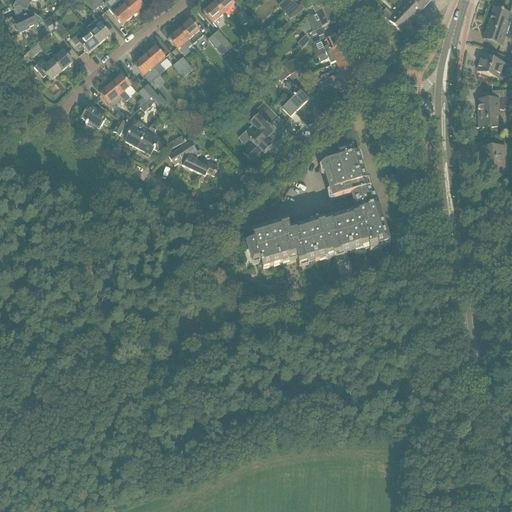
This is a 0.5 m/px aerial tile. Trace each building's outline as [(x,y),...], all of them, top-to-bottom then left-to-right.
[(17,0),(16,3),(15,3),(15,4),(26,11),(32,2),(37,3),(39,0),(17,0)] [(91,0),(84,0),(84,1),(93,12),(98,8),(91,0)] [(100,0),(91,0),(99,9),(104,4),(100,0)] [(130,0),(121,0),(119,2),(132,18),(143,9),(135,0),(131,0),(131,1),(130,0)] [(217,0),(218,1),(214,5),(223,16),(234,7),(231,3),(228,0),(217,0)] [(282,12),(293,3),(290,0),(285,0),(278,7),(282,12)] [(310,2),(303,5),(305,11),(312,8),(315,16),(329,10),(324,0),(312,0),(309,2),(310,2)] [(408,0),(409,1),(420,10),(429,0),(408,0)] [(393,17),(385,10),(381,14),(400,33),(421,11),(420,10),(409,1),(393,17)] [(132,18),(119,2),(108,11),(122,27),(132,18)] [(293,3),(282,12),(285,15),(287,17),(297,8),(293,3)] [(15,4),(13,8),(14,12),(19,20),(13,23),(15,26),(14,27),(14,28),(15,31),(16,32),(17,32),(19,35),(37,27),(37,26),(40,20),(26,11),(15,4)] [(212,25),(223,16),(214,5),(210,8),(209,7),(203,12),(204,13),(203,14),(212,25)] [(509,14),(503,12),(494,9),(483,41),(501,47),(507,32),(504,31),(509,14)] [(60,10),(54,14),(58,19),(64,15),(63,14),(60,10)] [(306,35),(297,45),(298,46),(302,50),(310,41),(318,38),(322,36),(324,35),(322,30),(326,28),(335,24),(329,10),(315,16),(309,19),(307,20),(312,32),(306,35)] [(243,26),(249,23),(243,13),(237,17),(243,26)] [(54,25),(47,29),(50,34),(51,33),(55,30),(60,26),(56,20),(52,22),(54,25)] [(96,21),(91,25),(85,30),(98,46),(109,37),(100,26),(96,21)] [(190,22),(179,31),(192,46),(202,37),(190,22)] [(69,37),(60,26),(55,30),(64,41),(69,37)] [(46,27),(38,35),(41,42),(42,41),(50,34),(47,29),(46,27)] [(55,30),(51,33),(50,34),(59,45),(64,41),(55,30)] [(85,30),(79,35),(74,39),(79,44),(78,44),(88,55),(98,46),(85,30)] [(179,31),(168,40),(181,55),(192,46),(179,31)] [(328,48),(316,53),(318,58),(345,47),(340,36),(334,38),(331,32),(324,35),(322,36),(318,38),(321,44),(326,42),(328,48)] [(218,33),(213,37),(220,46),(226,53),(232,48),(218,33)] [(213,37),(208,41),(215,50),(220,46),(213,37)] [(38,46),(35,48),(27,55),(31,60),(42,51),(38,46)] [(350,58),(345,47),(318,58),(321,63),(328,60),(331,66),(350,58)] [(149,54),(144,58),(156,73),(160,77),(165,72),(160,67),(165,62),(164,61),(164,60),(161,57),(155,49),(154,50),(153,49),(148,53),(149,54)] [(63,53),(59,56),(56,53),(48,57),(47,56),(52,62),(61,73),(72,64),(63,53)] [(135,66),(134,67),(140,75),(149,85),(160,77),(156,73),(144,58),(140,62),(139,61),(134,65),(135,66)] [(333,72),(320,77),(321,80),(322,83),(328,81),(335,77),(340,75),(355,69),(350,58),(331,66),(333,72)] [(503,65),(491,61),(482,58),(477,73),(498,80),(503,65)] [(178,64),(187,75),(192,71),(183,60),(178,64)] [(289,63),(295,73),(300,71),(295,60),(289,63)] [(52,62),(46,67),(42,62),(34,69),(43,80),(46,78),(50,83),(61,73),(52,62)] [(289,63),(283,67),(290,76),(295,73),(289,63)] [(187,75),(178,64),(173,68),(183,79),(187,75)] [(275,67),(270,71),(273,75),(278,71),(275,67)] [(283,67),(273,76),(279,82),(284,78),(286,80),(290,76),(283,67)] [(355,69),(340,75),(345,87),(360,80),(355,69)] [(121,77),(111,86),(123,100),(126,103),(130,100),(124,93),(131,88),(121,77)] [(335,77),(328,81),(330,85),(330,86),(338,83),(335,77)] [(294,99),(282,111),(290,119),(295,115),(305,126),(314,118),(303,107),(308,103),(289,83),(284,88),(294,99)] [(111,86),(100,95),(112,109),(123,100),(111,86)] [(158,98),(148,87),(143,91),(150,99),(153,102),(158,98)] [(150,99),(143,91),(138,95),(146,104),(150,99)] [(150,99),(146,104),(140,110),(144,114),(155,104),(153,102),(150,99)] [(477,110),(477,111),(478,112),(479,112),(479,114),(478,114),(478,117),(479,117),(479,119),(478,119),(479,126),(479,128),(479,129),(497,128),(496,128),(496,112),(502,111),(506,108),(505,100),(483,101),(483,107),(479,108),(478,108),(478,109),(477,109),(477,110)] [(222,104),(217,109),(221,114),(226,110),(222,104)] [(253,146),(242,156),(249,164),(250,163),(261,152),(263,154),(263,155),(264,155),(272,148),(271,147),(268,144),(278,135),(279,136),(280,135),(276,131),(270,125),(271,125),(268,122),(275,116),(263,104),(256,111),(263,119),(261,121),(258,118),(257,117),(249,125),(250,125),(258,133),(249,142),(253,146)] [(89,109),(86,112),(81,120),(86,124),(85,125),(88,127),(87,129),(92,132),(94,129),(99,132),(103,126),(106,128),(109,124),(98,116),(99,115),(89,109)] [(115,119),(119,121),(127,125),(130,119),(118,114),(115,119)] [(127,125),(119,121),(112,133),(119,138),(127,125)] [(133,129),(130,135),(125,144),(137,151),(145,136),(140,133),(143,128),(138,125),(133,129)] [(149,129),(145,136),(137,151),(149,158),(153,151),(158,154),(165,147),(151,139),(155,132),(150,129),(149,129)] [(181,138),(169,144),(172,150),(184,144),(181,138)] [(190,144),(168,158),(174,168),(175,167),(177,165),(200,176),(198,179),(203,181),(206,175),(213,178),(217,169),(202,161),(200,164),(195,161),(197,157),(198,157),(199,157),(200,155),(200,153),(198,153),(196,153),(190,144)] [(504,148),(490,149),(480,149),(480,162),(482,162),(483,177),(503,176),(502,161),(505,160),(504,148)] [(252,235),(254,242),(246,244),(250,259),(258,256),(262,270),(296,260),(299,268),(334,258),(334,259),(368,249),(369,252),(387,247),(380,224),(383,223),(376,201),(374,201),(370,189),(368,189),(358,155),(353,157),(351,149),(337,154),(339,161),(323,166),(333,201),(352,195),(358,214),(324,224),(324,222),(289,233),(287,224),(252,235)] [(290,178),(296,184),(301,178),(295,173),(290,178)] [(302,390),(292,394),(295,401),(293,402),(294,406),(297,405),(306,401),(302,390)] [(292,394),(285,397),(288,404),(293,402),(295,401),(292,394)]
